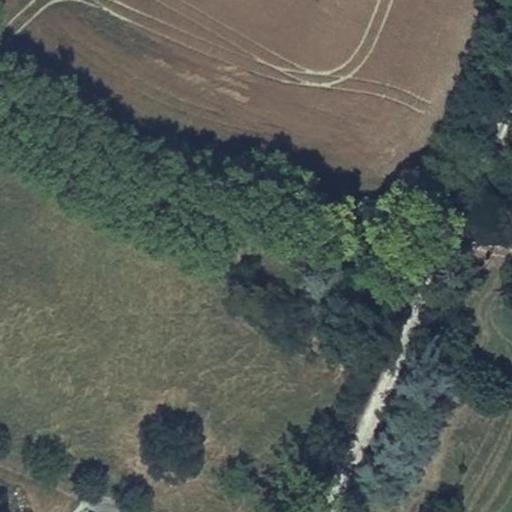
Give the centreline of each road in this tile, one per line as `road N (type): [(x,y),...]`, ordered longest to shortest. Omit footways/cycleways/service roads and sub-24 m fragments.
road 1 (track): [(0,58),(74,141),(332,260),(470,290)]
road 2 (unclassified): [(511,183),(470,290),(361,511)]
